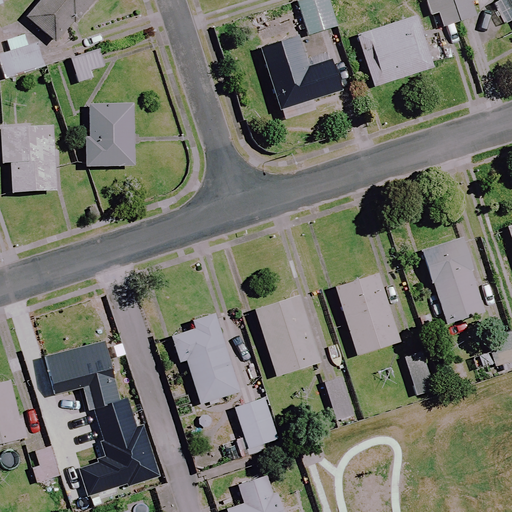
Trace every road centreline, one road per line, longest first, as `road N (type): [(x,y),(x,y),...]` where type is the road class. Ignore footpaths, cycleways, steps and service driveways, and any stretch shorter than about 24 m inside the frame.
road 1 (residential): [(242,208),(511,121)]
road 2 (residential): [(109,251),(193,511)]
road 3 (residential): [(171,0),(242,208)]
road 4 (residential): [(109,251),(242,208)]
